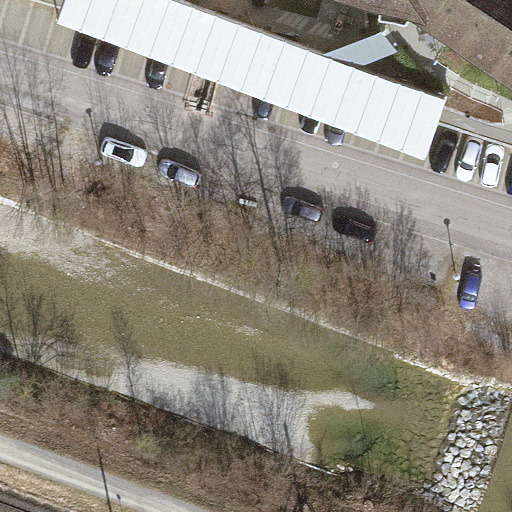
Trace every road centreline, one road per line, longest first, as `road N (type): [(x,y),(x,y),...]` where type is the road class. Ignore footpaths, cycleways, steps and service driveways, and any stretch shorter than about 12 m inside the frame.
road 1 (residential): [(0,84),(511,241)]
road 2 (track): [(0,445),(181,511)]
